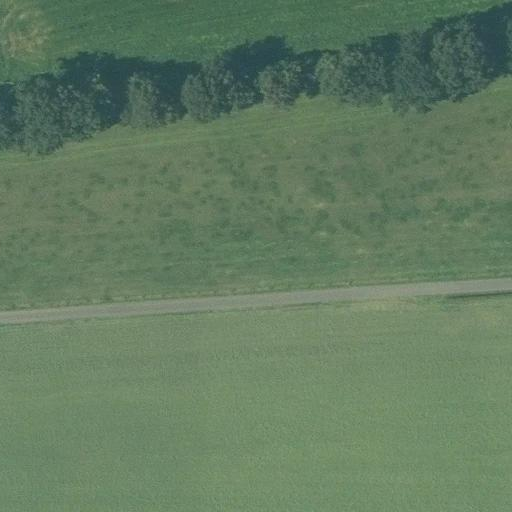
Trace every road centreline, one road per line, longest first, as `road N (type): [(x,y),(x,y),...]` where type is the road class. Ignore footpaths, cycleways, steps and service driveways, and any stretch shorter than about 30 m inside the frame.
road 1 (track): [(0,95),(511,23)]
road 2 (track): [(511,282),(0,317)]
